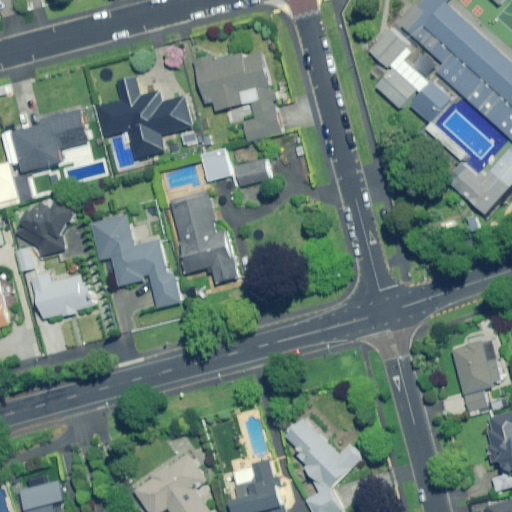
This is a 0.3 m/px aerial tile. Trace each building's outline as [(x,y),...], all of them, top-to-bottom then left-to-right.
[(511,58),(449,2),(427,26),(456,52),(511,102),(511,58)] [(412,45),(393,28),(372,51),(391,68),(412,45)] [(511,102),(456,52),(438,71),(511,138),(511,102)] [(244,59),(242,53),(215,61),(214,57),(195,62),(206,106),(214,103),(217,112),(251,103),(256,120),(243,123),(248,144),(283,135),(274,101),(277,101),(270,71),(267,72),(263,54),(244,59)] [(420,90),(396,68),(379,87),(403,109),(420,90)] [(141,96),(136,77),(118,82),(123,101),(98,106),(106,137),(129,132),(135,159),(166,152),(162,135),(180,131),(184,146),(197,143),(187,98),(164,104),(161,91),(141,96)] [(455,99),(436,81),(413,106),(433,123),(455,99)] [(89,143),(81,110),(39,121),(40,126),(14,133),(24,173),(65,163),(62,150),(89,143)] [(268,160),(232,169),(227,149),(202,156),(209,183),(232,177),(236,190),(273,180),(268,160)] [(511,150),(485,181),(465,163),(449,180),(491,218),(504,203),(506,205),(511,197),(511,150)] [(0,204),(19,199),(9,163),(0,165),(0,204)] [(259,206),(258,195),(241,197),(242,208),(259,206)] [(218,234),(208,197),(173,207),(183,243),(179,244),(188,274),(211,268),(215,285),(239,278),(226,232),(218,234)] [(21,223),(26,227),(20,237),(38,249),(40,258),(67,252),(64,236),(78,213),(59,201),(53,210),(40,203),(33,214),(29,211),(21,223)] [(136,247),(128,216),(92,225),(101,262),(112,259),(119,288),(151,280),(158,310),(184,303),(176,274),(169,276),(161,241),(136,247)] [(482,230),(477,216),(466,220),(472,234),(482,230)] [(37,268),(30,248),(16,253),(22,273),(37,268)] [(42,320),(63,315),(63,318),(81,313),(80,310),(97,305),(89,278),(83,280),(81,274),(52,282),(51,274),(31,280),(42,320)] [(0,336),(3,336),(1,331),(10,329),(0,290),(0,336)] [(506,385),(494,340),(452,352),(469,414),(490,408),(485,391),(506,385)] [(496,493),(511,489),(511,413),(489,419),(492,431),(487,432),(495,462),(499,461),(503,476),(493,479),(496,493)] [(373,476),(337,488),(353,473),(366,460),(351,444),(340,454),(307,418),(287,436),(308,459),(301,466),(319,494),(307,502),(312,511),(376,511),(382,510),(373,476)] [(151,511),(167,511),(169,511),(170,511),(207,511),(195,494),(210,484),(190,454),(136,489),(151,511)] [(233,511),(283,511),(281,504),(269,460),(253,465),(258,483),(228,491),(233,511)] [(25,511),(32,511),(55,505),(65,502),(59,481),(20,493),(25,511)] [(511,511),(511,501),(486,508),(487,511),(511,511)]
